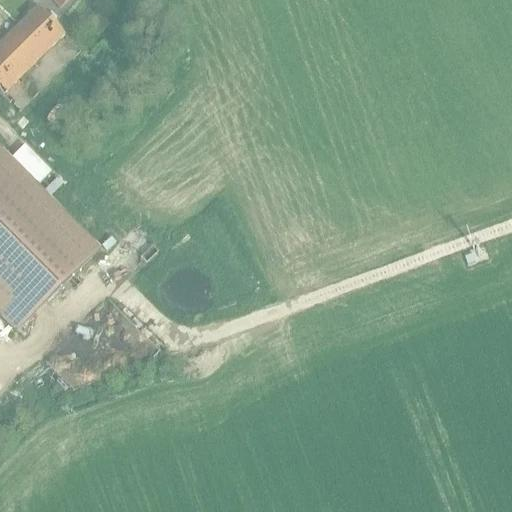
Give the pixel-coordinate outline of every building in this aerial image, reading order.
[(49,0),(59,10),(68,0),(49,0)] [(74,55),(33,12),(0,43),(0,99),(13,114),(74,55)] [(91,32),(105,46),(118,33),(104,19),(91,32)] [(8,161),(0,152),(0,314),(17,332),(98,251),(35,188),(50,173),(23,146),(8,161)] [(55,180),(43,191),(49,197),(61,185),(55,180)]
